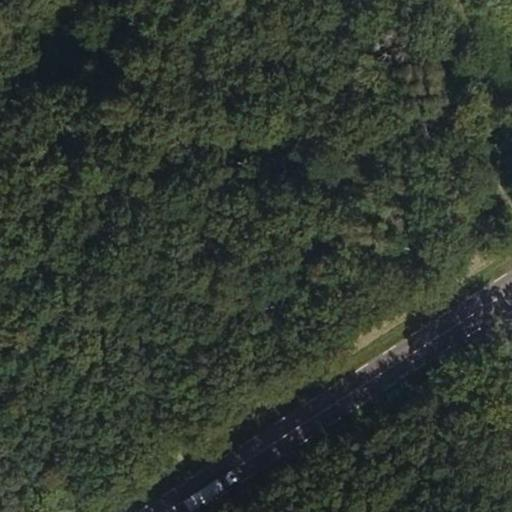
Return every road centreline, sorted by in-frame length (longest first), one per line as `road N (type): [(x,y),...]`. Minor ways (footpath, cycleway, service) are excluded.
road 1 (primary): [(166,511),(502,295)]
road 2 (track): [(466,0),(511,196)]
